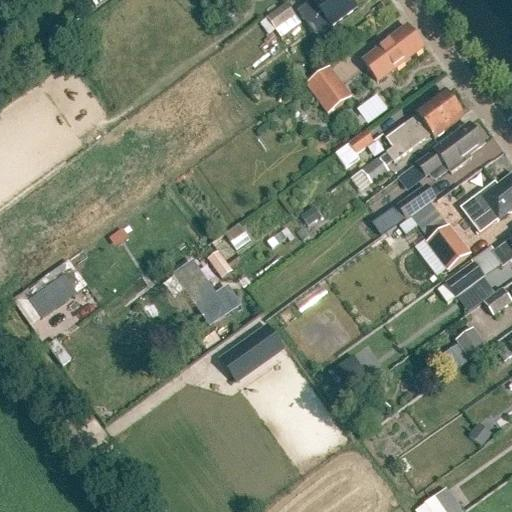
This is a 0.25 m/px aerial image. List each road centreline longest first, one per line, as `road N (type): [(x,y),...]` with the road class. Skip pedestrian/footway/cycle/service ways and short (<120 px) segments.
road 1 (unclassified): [(0,337),(128,511)]
road 2 (unclassified): [(511,141),(407,0)]
